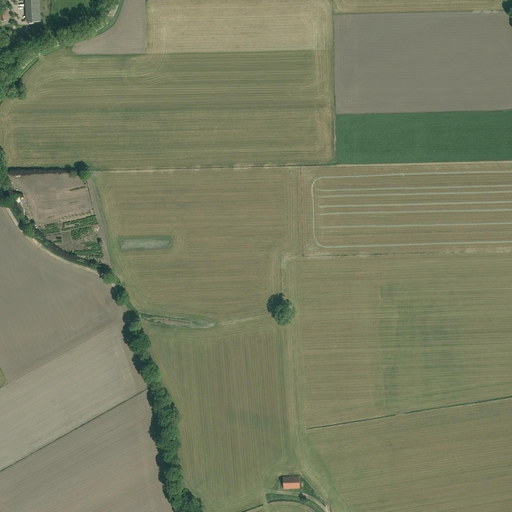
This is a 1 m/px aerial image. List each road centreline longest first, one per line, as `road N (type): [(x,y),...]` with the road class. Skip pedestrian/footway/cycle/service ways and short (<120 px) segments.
road 1 (track): [(132,316),(105,275),(28,238),(0,189)]
road 2 (unclassified): [(0,92),(41,50),(103,25),(118,0)]
